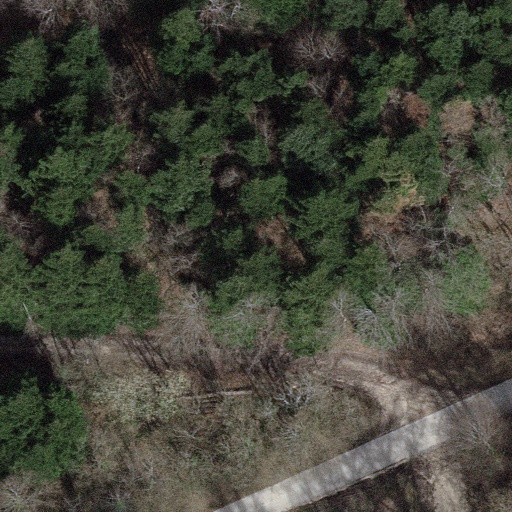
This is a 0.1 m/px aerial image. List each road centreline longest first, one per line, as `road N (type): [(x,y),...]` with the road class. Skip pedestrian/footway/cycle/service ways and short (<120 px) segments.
road 1 (track): [(0,340),(247,358),(391,393),(445,424)]
road 2 (track): [(242,511),(511,394)]
